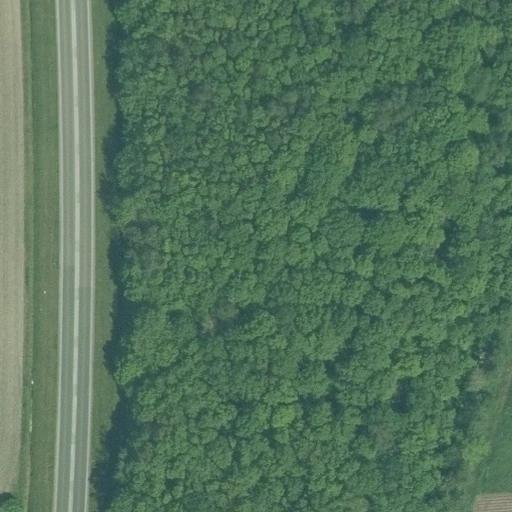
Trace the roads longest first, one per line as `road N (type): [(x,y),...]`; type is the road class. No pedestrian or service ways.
road 1 (trunk): [(66,511),(76,251),(69,0)]
road 2 (track): [(468,511),(511,361)]
